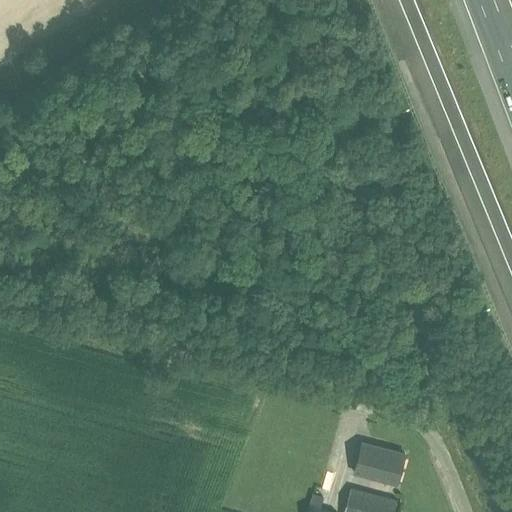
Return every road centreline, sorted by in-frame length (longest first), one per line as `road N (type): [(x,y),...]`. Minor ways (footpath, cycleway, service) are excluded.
road 1 (unclassified): [(463,511),(433,440),(406,417),(0,300)]
road 2 (motorway): [(405,0),(511,257)]
